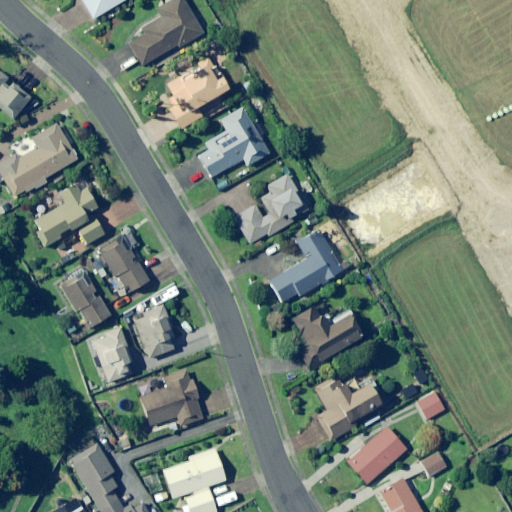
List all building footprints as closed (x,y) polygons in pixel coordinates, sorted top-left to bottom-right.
[(80,0),(92,20),(124,0),(80,0)] [(203,33),(183,0),(170,0),(156,9),(160,17),(141,28),(144,33),(127,44),(141,67),(176,46),(178,48),(203,33)] [(227,89),(207,56),(164,83),(171,95),(169,96),(178,111),(171,115),(180,130),(201,117),(196,108),(227,89)] [(4,79),(0,75),(0,112),(9,121),(25,103),(2,82),(4,79)] [(268,154),(241,108),(219,121),(225,132),(204,144),(208,150),(197,156),(210,178),(242,160),(246,167),(268,154)] [(43,179),(80,158),(67,135),(62,138),(55,125),(29,139),(28,137),(8,148),(11,154),(5,157),(1,149),(0,149),(0,182),(3,181),(13,200),(45,182),(43,179)] [(288,222),(312,212),(305,196),(310,194),(304,179),(299,182),(295,173),(290,175),(265,186),(268,193),(257,198),(259,203),(229,216),(242,246),(282,229),(278,219),(285,216),(288,222)] [(98,207),(86,188),(80,192),(75,183),(57,194),(63,204),(33,222),(47,245),(75,229),(85,245),(103,235),(90,212),(98,207)] [(150,270),(125,229),(94,249),(120,291),(116,293),(120,299),(148,281),(144,274),(150,270)] [(298,297),(348,268),(331,240),(326,243),(317,230),(296,243),(306,259),(268,282),(281,304),(297,294),(298,297)] [(108,316),(81,272),(58,287),(86,330),(108,316)] [(325,310),(320,302),(292,319),(307,344),(296,350),(308,369),(361,337),(346,311),(329,321),(323,312),(325,310)] [(174,336),(162,306),(141,314),(143,318),(133,321),(148,359),(173,350),(168,338),(174,336)] [(131,361),(118,328),(90,340),(108,384),(132,374),(127,363),(131,361)] [(139,398),(148,427),(165,421),(169,433),(180,429),(179,427),(202,420),(196,400),(201,398),(196,381),(191,383),(187,370),(163,378),(167,389),(139,398)] [(349,395),(337,374),(314,388),(326,410),(318,415),(332,440),(346,432),(343,426),(383,404),(371,383),(349,395)] [(444,410),(433,391),(414,402),(425,420),(444,410)] [(405,450),(386,428),(346,463),(366,485),(405,450)] [(132,448),(130,439),(117,442),(119,452),(132,448)] [(149,511),(144,502),(132,508),(96,444),(67,460),(96,511),(149,511)] [(224,481),(213,450),(187,459),(188,462),(162,471),(171,499),(183,495),(188,511),(214,511),(206,487),(224,481)] [(445,468),(436,452),(419,463),(428,478),(445,468)] [(420,511),(403,481),(379,494),(389,511),(420,511)] [(65,506),(60,497),(48,503),(53,511),(82,511),(76,500),(65,506)]
